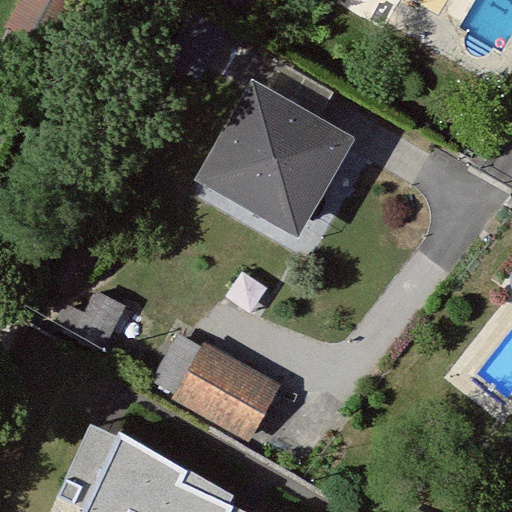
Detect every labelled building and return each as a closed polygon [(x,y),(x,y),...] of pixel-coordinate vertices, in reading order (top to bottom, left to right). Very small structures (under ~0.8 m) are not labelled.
[(60,0),(17,0),(0,33),(0,60),(22,72),(60,0)] [(230,33),(194,12),(165,61),(201,82),(230,33)] [(360,140),(253,81),(196,183),(303,240),(360,140)] [(98,292),(85,315),(63,304),(50,328),(102,355),(128,307),(98,292)] [(279,387),(204,344),(172,399),(246,443),(279,387)] [(245,511),(232,507),(234,496),(121,429),(117,437),(94,426),(56,497),(84,511),(83,511),(245,511)]
